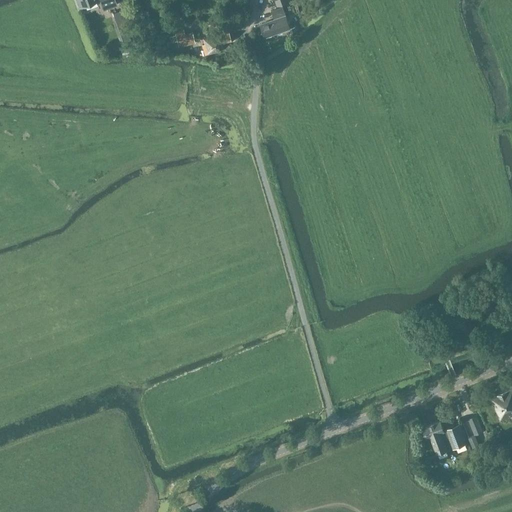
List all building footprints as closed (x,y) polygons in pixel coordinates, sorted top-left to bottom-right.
[(115,0),(99,0),(103,9),(117,4),(115,0)] [(282,6),(271,10),(274,19),(261,24),(265,37),(290,28),(286,15),(285,16),(282,6)] [(127,24),(122,10),(113,13),(118,27),(127,24)] [(182,44),(194,41),(194,38),(196,38),(195,33),(193,34),(192,31),(184,33),(183,28),(174,30),(175,35),(169,36),(171,43),(177,42),(177,44),(182,43),(182,44)] [(204,44),(202,45),(204,55),(219,51),(218,44),(231,41),(228,31),(215,34),(215,36),(203,39),(204,44)] [(511,388),(490,397),(500,420),(511,415),(511,388)] [(474,435),(483,432),(476,415),(468,419),(474,435)] [(440,420),(422,428),(426,438),(430,437),(437,454),(447,450),(443,439),(449,437),(453,448),(466,443),(459,424),(446,430),(444,431),(440,420)] [(468,438),(473,448),(479,445),(475,435),(468,438)]
